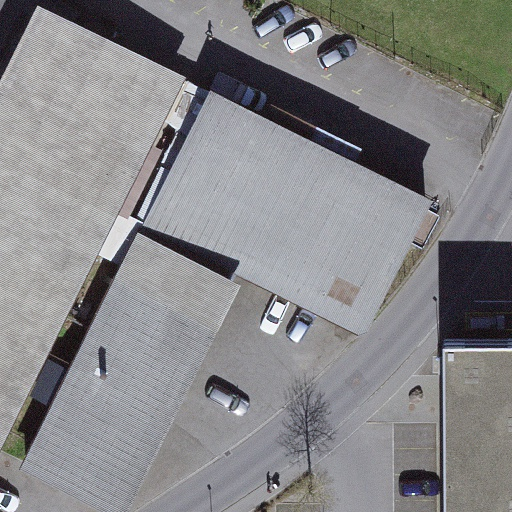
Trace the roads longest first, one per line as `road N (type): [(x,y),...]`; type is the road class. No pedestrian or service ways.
road 1 (residential): [(511,171),(431,293),(345,396),(189,511)]
road 2 (unknown): [(131,0),(510,175)]
